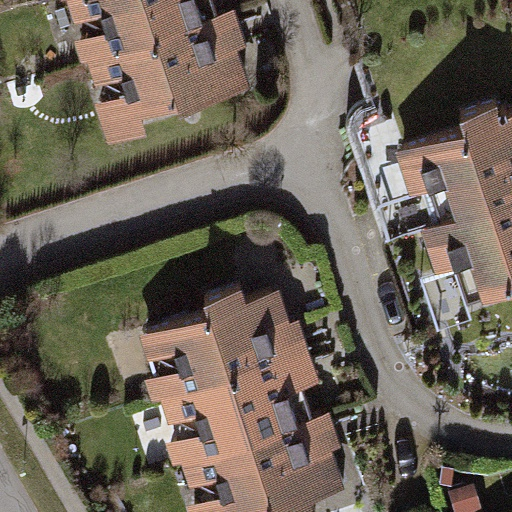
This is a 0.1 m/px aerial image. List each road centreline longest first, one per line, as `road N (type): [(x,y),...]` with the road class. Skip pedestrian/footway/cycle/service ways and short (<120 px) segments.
road 1 (residential): [(305,156),(392,370),(435,420),(511,439)]
road 2 (residential): [(0,253),(305,156)]
road 3 (residential): [(289,0),(311,67),(305,156)]
